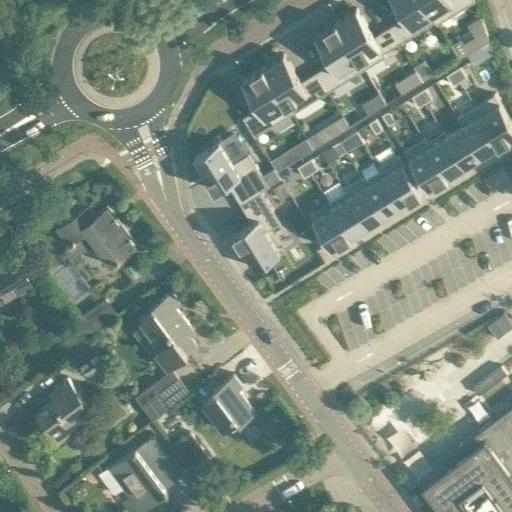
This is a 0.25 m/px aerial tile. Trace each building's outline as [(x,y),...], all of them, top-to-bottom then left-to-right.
[(424,0),(395,0),(405,15),(390,25),(400,41),(435,19),(436,18),(424,0)] [(424,0),(436,18),(435,19),(437,22),(472,0),(424,0)] [(357,6),(336,20),(365,66),(386,53),(384,50),(400,41),(390,25),(374,34),(357,6)] [(336,20),(315,33),(332,60),(317,70),(329,89),(365,66),(336,20)] [(284,51),(263,65),(292,111),(329,89),(317,70),(302,79),(284,51)] [(425,58),(414,64),(417,68),(423,79),(434,72),(425,58)] [(461,64),(454,68),(460,79),(467,74),(461,64)] [(263,65),(242,78),(259,105),(244,115),(256,134),(292,111),(263,65)] [(416,68),(408,74),(415,85),(423,79),(416,68)] [(454,68),(447,73),(454,83),(460,79),(454,68)] [(426,86),(419,90),(426,100),(433,96),(426,86)] [(419,90),(413,94),(419,104),(426,100),(419,90)] [(511,119),(495,92),(476,104),(500,143),(511,135),(511,119)] [(476,104),(458,115),(463,123),(463,122),(483,154),(500,143),(476,104)] [(390,108),(383,112),(389,123),(396,118),(390,108)] [(344,114),(333,121),(339,131),(350,124),(344,114)] [(377,116),(370,120),(376,131),(383,127),(377,116)] [(447,133),(446,133),(465,164),(483,154),(463,122),(463,123),(447,133)] [(427,139),(426,140),(448,175),(465,164),(446,133),(447,133),(444,129),(427,139)] [(348,134),(340,139),(347,149),(354,144),(348,134)] [(425,135),(405,147),(429,187),(448,175),(426,140),(427,139),(425,135)] [(220,138),(195,154),(216,188),(229,181),(241,200),(261,188),(262,188),(270,184),(250,150),(234,160),(220,138)] [(302,139),(294,145),(300,155),(309,150),(302,139)] [(340,139),(333,143),(340,153),(343,151),(347,149),(340,139)] [(398,151),(378,164),(381,168),(382,167),(403,203),(423,191),(398,151)] [(282,152),(272,158),(278,169),(288,162),(282,152)] [(312,156),(305,160),(312,170),(319,166),(312,156)] [(305,160),(299,164),(305,175),(312,170),(305,160)] [(274,165),(263,172),(270,183),(281,176),(274,165)] [(365,177),(364,178),(386,213),(403,203),(382,167),(381,168),(365,177)] [(363,173),(344,185),(346,189),(347,189),(369,224),(386,213),(364,178),(365,177),(363,173)] [(283,180),(274,186),(281,198),(291,192),(283,180)] [(96,184),(49,217),(81,261),(96,258),(113,247),(119,257),(138,243),(96,184)] [(253,220),(234,232),(255,266),(281,250),(267,228),(281,220),(262,188),(261,188),(241,200),(253,220)] [(330,199),(329,199),(351,235),(369,224),(347,189),(346,189),(330,199)] [(329,199),(310,211),(332,247),(351,235),(329,199)] [(13,251),(0,258),(0,298),(30,281),(13,251)] [(155,349),(168,366),(189,350),(188,350),(198,343),(189,331),(194,327),(176,304),(181,300),(172,289),(156,301),(152,304),(155,307),(141,318),(161,344),(155,349)] [(89,335),(90,334),(119,313),(106,295),(76,317),(89,335)] [(511,320),(505,311),(488,323),(498,336),(511,325),(511,320)] [(66,352),(89,335),(76,317),(53,335),(66,352)] [(89,335),(66,352),(74,363),(98,345),(90,334),(89,335)] [(502,363),(473,385),(479,393),(508,371),(502,363)] [(241,422),(256,410),(239,387),(243,383),(235,372),(215,387),(218,390),(204,401),(225,428),(238,418),(241,422)] [(69,434),(85,422),(96,414),(68,375),(56,385),(61,392),(39,408),(48,420),(45,422),(54,434),(63,427),(69,434)] [(170,403),(153,381),(136,394),(153,417),(170,403)] [(511,511),(511,403),(496,416),(460,443),(443,455),(448,463),(423,482),(445,511),(511,511)] [(190,466),(208,453),(191,430),(173,443),(190,466)] [(115,493),(124,484),(142,509),(170,488),(152,464),(165,454),(150,434),(109,464),(99,472),(115,493)]
